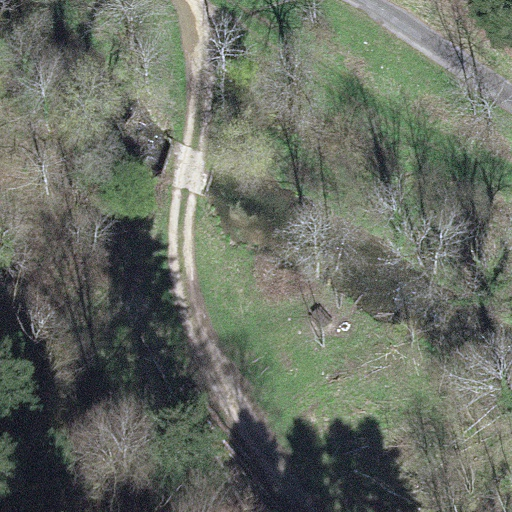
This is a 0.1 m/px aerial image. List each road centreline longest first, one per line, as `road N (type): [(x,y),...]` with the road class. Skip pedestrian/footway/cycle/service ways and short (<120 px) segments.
road 1 (track): [(332,511),(201,319),(191,244),(217,104),(208,39),(192,0)]
road 2 (unclassified): [(387,0),(511,94)]
